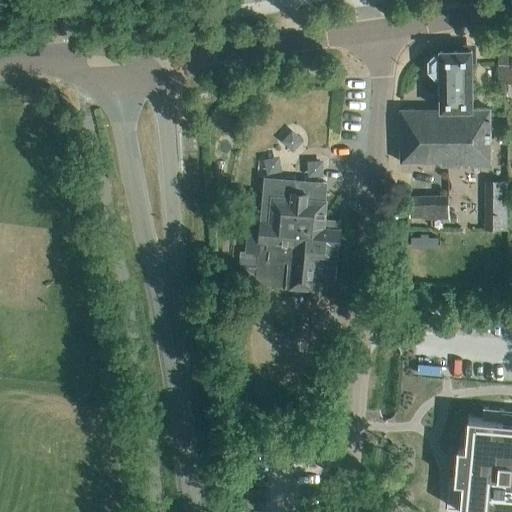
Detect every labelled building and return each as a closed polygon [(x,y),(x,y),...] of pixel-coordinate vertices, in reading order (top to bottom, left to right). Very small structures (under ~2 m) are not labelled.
[(511,47),(511,54),(498,55),(499,83),(511,83),(511,47)] [(472,109),(471,50),(439,50),(439,54),(435,54),(428,61),(428,71),(435,77),(439,77),(440,109),(400,110),(400,163),(440,162),(440,167),(490,167),(490,109),(472,109)] [(238,272),(237,284),(254,286),(313,291),(314,278),(316,263),(337,265),(340,221),(323,219),(324,201),(326,183),(264,177),(260,214),(259,231),(257,253),(256,259),(255,274),(238,272)] [(485,180),(485,196),(506,196),(506,180),(485,180)] [(411,218),(452,218),(452,195),(412,194),(411,218)] [(437,247),(437,237),(410,237),(410,247),(437,247)] [(420,323),(434,324),(435,317),(421,316),(420,323)] [(511,511),(511,410),(483,408),(482,418),(468,417),(465,448),(458,447),(455,481),(462,482),(459,511),(511,511)]
